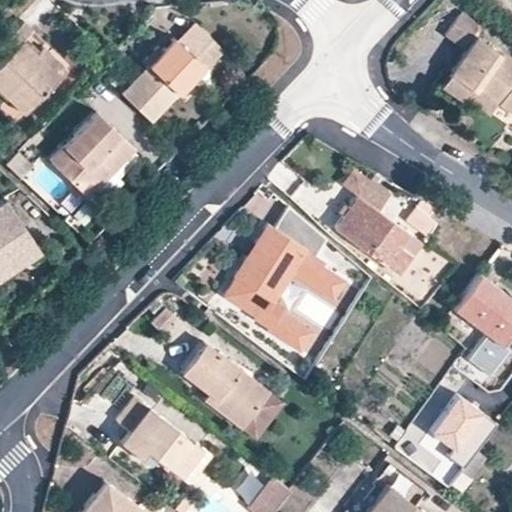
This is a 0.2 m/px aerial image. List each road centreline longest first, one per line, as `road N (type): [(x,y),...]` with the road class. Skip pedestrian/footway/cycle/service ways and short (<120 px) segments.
road 1 (residential): [(0,414),(340,52)]
road 2 (residential): [(340,52),(376,113),(511,206)]
